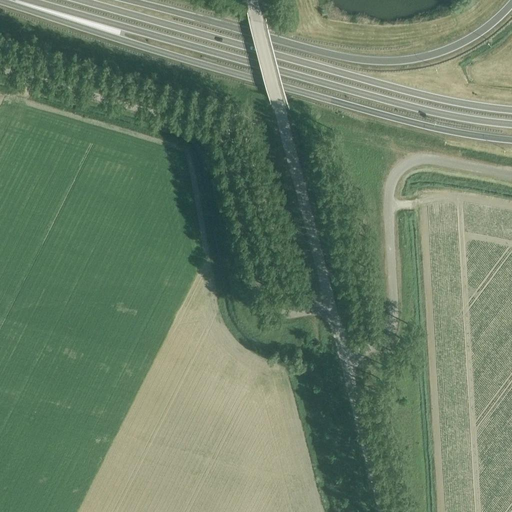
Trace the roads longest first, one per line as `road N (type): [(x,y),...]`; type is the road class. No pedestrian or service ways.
road 1 (trunk): [(3,0),(361,110),(511,140)]
road 2 (trunk): [(21,0),(401,104),(511,123)]
road 3 (unclassified): [(328,307),(284,315),(260,299),(219,162),(199,129),(0,69)]
road 4 (trunk): [(511,109),(386,86),(88,0)]
road 5 (trunk): [(511,3),(458,45),(389,61),(329,54),(121,0)]
road 6 (unclassified): [(511,175),(436,160),(403,168),(392,190),(393,326),(378,343),(342,354)]
road 7 (unclassified): [(328,307),(251,0)]
road 8 (unclassified): [(380,511),(342,354)]
